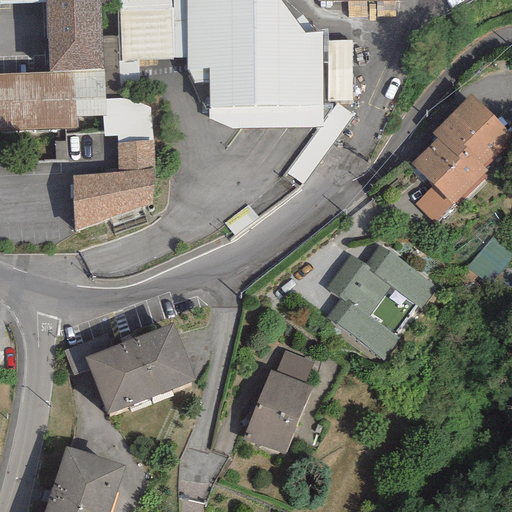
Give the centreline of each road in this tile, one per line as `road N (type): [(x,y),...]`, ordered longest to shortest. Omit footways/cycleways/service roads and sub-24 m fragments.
road 1 (unclassified): [(230,264),(360,172),(474,54),(511,44)]
road 2 (residential): [(230,264),(190,511)]
road 3 (residential): [(40,301),(34,415),(10,511)]
road 4 (unclassified): [(40,301),(162,298),(230,264)]
